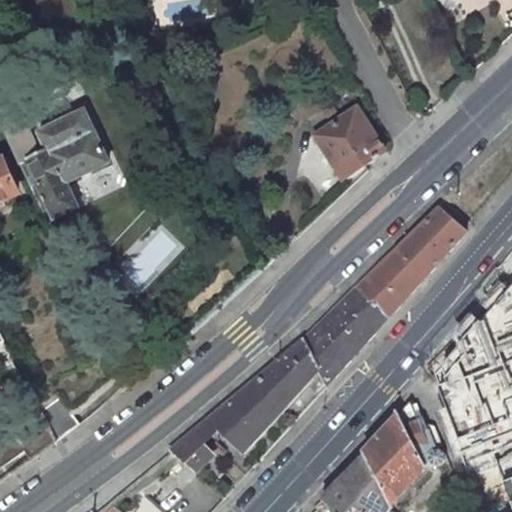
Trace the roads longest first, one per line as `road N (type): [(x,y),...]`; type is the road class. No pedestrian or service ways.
road 1 (tertiary): [(420,170),(246,339),(36,511)]
road 2 (primary): [(264,511),(511,234)]
road 3 (residential): [(333,0),(420,170)]
road 4 (tertiary): [(511,80),(420,170)]
